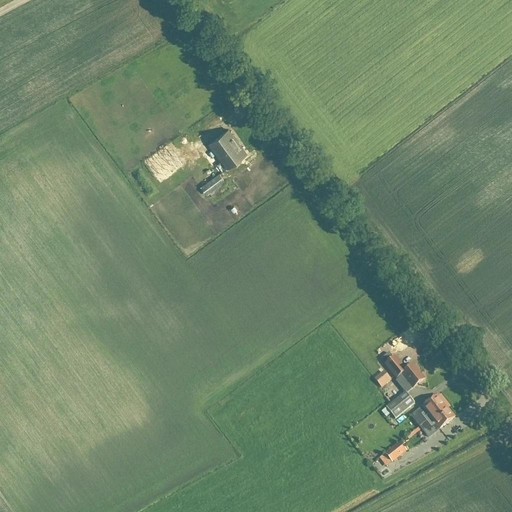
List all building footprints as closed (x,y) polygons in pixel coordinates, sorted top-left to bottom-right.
[(209,145),(227,169),(234,164),(236,166),(241,162),(239,160),(246,155),(228,130),(209,145)] [(183,164),(169,146),(147,163),(161,181),(183,164)] [(199,190),(205,198),(225,184),(219,176),(199,190)] [(413,366),(405,372),(395,357),(386,364),(397,379),(402,375),(413,389),(425,380),(413,366)] [(388,373),(378,378),(382,386),(392,381),(388,373)] [(414,404),(405,393),(386,408),(395,419),(414,404)] [(435,425),(439,430),(454,418),(443,404),(445,403),(440,397),(438,398),(437,396),(422,408),(425,413),(422,416),(431,428),(435,425)] [(370,421),(385,410),(382,406),(367,417),(370,421)] [(436,448),(442,442),(438,437),(432,443),(436,448)] [(392,463),(406,451),(399,443),(385,455),(392,463)]
